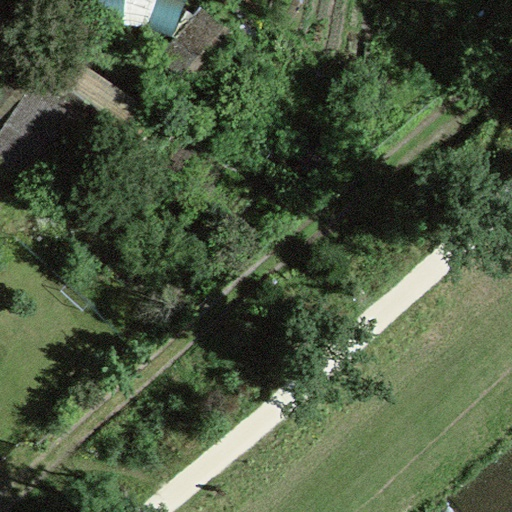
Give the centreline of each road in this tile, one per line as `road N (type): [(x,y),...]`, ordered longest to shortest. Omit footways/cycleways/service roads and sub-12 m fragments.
road 1 (track): [(511,59),(0,504)]
road 2 (track): [(511,189),(154,511)]
